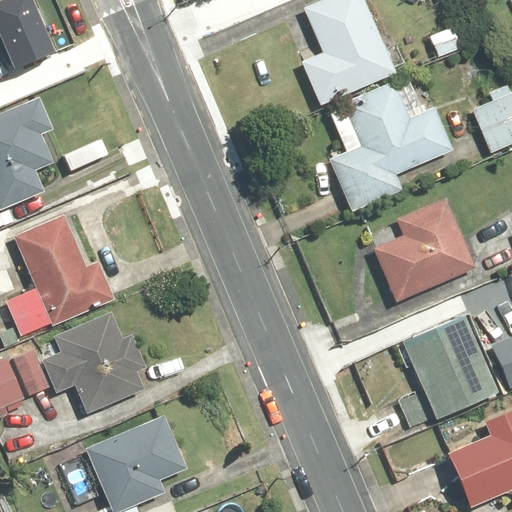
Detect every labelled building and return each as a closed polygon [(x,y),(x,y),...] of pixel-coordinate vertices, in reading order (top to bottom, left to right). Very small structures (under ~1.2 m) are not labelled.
[(30,0),(0,0),(0,60),(8,79),(56,59),(30,0)] [(302,57),(322,103),(402,70),(372,0),(315,0),(304,5),(323,49),(302,57)] [(451,25),(423,37),(431,57),(460,45),(451,25)] [(330,155),(352,208),(406,185),(400,170),(458,146),(426,69),(330,109),(346,148),(330,155)] [(511,85),(472,103),(492,151),(511,142),(511,85)] [(0,196),(6,209),(52,190),(45,173),(62,166),(49,134),(62,129),(45,89),(0,108),(0,196)] [(376,244),(399,298),(481,264),(450,190),(400,211),(408,231),(376,244)] [(6,296),(21,333),(114,295),(79,208),(17,233),(37,283),(6,296)] [(459,292),(396,319),(437,416),(500,390),(459,292)] [(79,383),(89,408),(152,382),(121,304),(32,340),(54,393),(79,383)] [(511,335),(495,343),(511,381),(511,380),(511,335)] [(6,349),(0,351),(0,412),(28,402),(6,349)] [(511,409),(489,419),(494,432),(449,451),(472,505),(511,488),(511,409)] [(169,411),(80,453),(108,511),(197,470),(169,411)]
